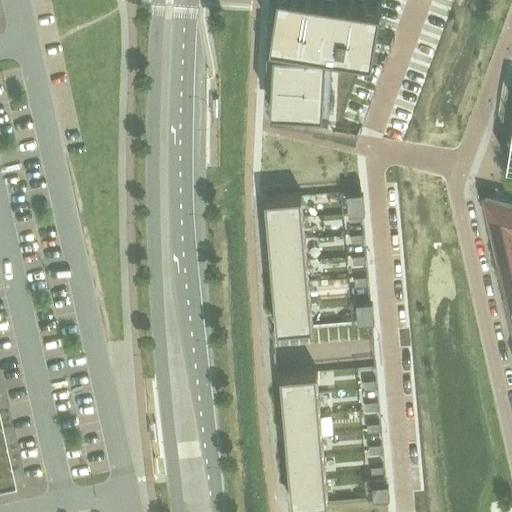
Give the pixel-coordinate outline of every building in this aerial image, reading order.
[(34,0),(88,236),(95,235),(99,0),(34,0)] [(274,43),(271,103),(324,106),(324,103),(327,46),(323,45),(323,37),(334,39),(374,45),(377,26),(380,0),(276,0),(271,29),(289,32),(289,44),(274,43)] [(360,188),(347,189),(348,197),(349,210),(366,209),(364,188),(360,188)] [(302,192),(266,196),(268,218),(304,215),(302,192)] [(511,201),(485,195),(498,255),(511,251),(511,201)] [(362,210),(349,211),(350,220),(362,219),(362,210)] [(304,215),(268,218),(270,240),(306,237),(304,215)] [(363,232),(351,233),(352,241),(364,240),(363,232)] [(306,237),(270,240),(272,261),(308,258),(306,237)] [(511,298),(511,251),(498,255),(508,299),(511,298)] [(365,253),(353,254),(354,263),(366,262),(365,253)] [(308,258),(272,261),(274,283),(310,280),(308,258)] [(367,275),(355,276),(356,284),(368,283),(367,275)] [(310,280),(274,283),(276,304),(312,301),(310,280)] [(369,297),(357,298),(358,307),(359,320),(375,318),(373,297),(369,297)] [(312,301),(276,304),(278,327),(314,324),(312,301)] [(317,368),(281,372),(283,394),(319,391),(317,368)] [(376,378),(364,379),(365,387),(377,386),(376,378)] [(319,391),(283,394),(285,416),(321,413),(319,391)] [(378,399),(366,400),(366,409),(379,407),(378,399)] [(321,413),(285,416),(287,437),(323,434),(321,413)] [(380,421),(368,422),(368,430),(381,429),(380,421)] [(156,422),(150,422),(151,440),(158,439),(156,422)] [(323,434),(287,437),(289,459),(325,456),(323,434)] [(382,442),(369,443),(370,452),(382,451),(382,442)] [(325,456),(289,459),(291,480),(327,477),(325,456)] [(384,464),(371,465),(372,473),(384,472),(384,464)] [(327,477),(291,480),(293,503),(329,500),(327,477)] [(389,479),(373,481),(373,487),(374,495),(386,494),(390,494),(389,479)]
